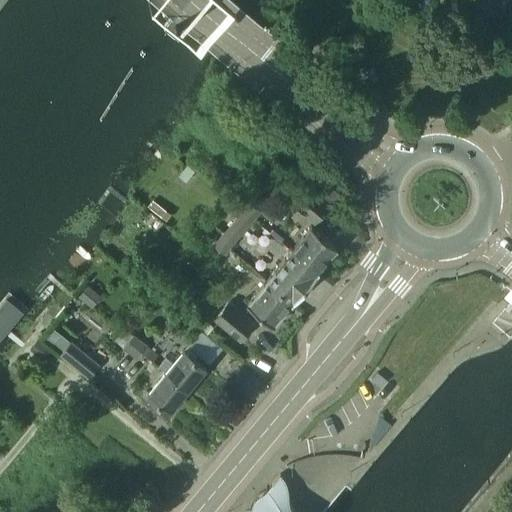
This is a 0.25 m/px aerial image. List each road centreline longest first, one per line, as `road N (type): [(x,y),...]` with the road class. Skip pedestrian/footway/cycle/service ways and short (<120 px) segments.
road 1 (tertiary): [(189,0),(397,167)]
road 2 (tertiary): [(198,511),(357,321)]
road 3 (tertiary): [(481,230),(491,192),(471,158),(432,147),(397,167)]
